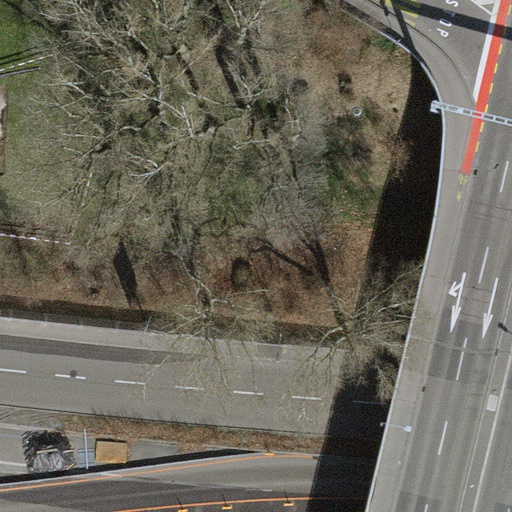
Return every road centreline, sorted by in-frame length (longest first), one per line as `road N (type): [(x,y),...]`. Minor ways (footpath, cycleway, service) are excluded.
road 1 (primary): [(511,412),(0,369)]
road 2 (secondary): [(511,149),(426,511)]
road 3 (motorway): [(304,477),(0,457)]
road 4 (primary): [(511,462),(304,477)]
road 5 (motorway): [(511,489),(304,477)]
